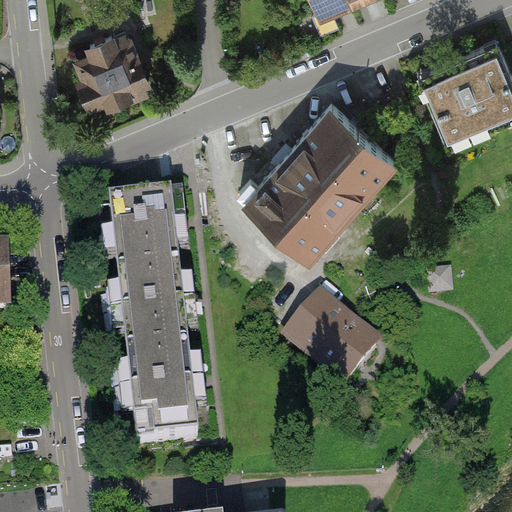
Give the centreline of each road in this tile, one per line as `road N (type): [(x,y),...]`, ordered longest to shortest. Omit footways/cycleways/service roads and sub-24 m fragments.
road 1 (residential): [(77,511),(39,191)]
road 2 (residential): [(220,116),(494,0)]
road 3 (residential): [(39,191),(220,116)]
road 4 (residential): [(39,191),(27,51)]
